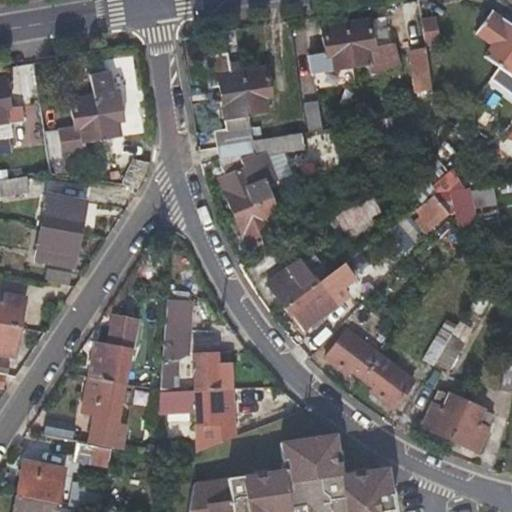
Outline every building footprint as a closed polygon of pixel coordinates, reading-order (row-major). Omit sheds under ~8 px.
[(498,66),(511,44),(511,25),(491,10),(476,32),(478,34),(470,46),(498,66)] [(434,17),(420,19),(424,45),(438,43),(434,17)] [(342,24),(350,68),(367,66),(368,73),(395,68),(391,43),(373,46),(369,20),(342,24)] [(310,76),(350,68),(342,24),(320,28),(324,54),(307,56),(310,76)] [(511,75),(511,44),(498,66),(511,75)] [(431,89),(425,49),(409,51),(415,92),(431,89)] [(252,141),(248,113),(241,71),(239,62),(226,64),(224,51),(198,56),(203,88),(210,87),(217,129),(214,129),(217,147),(252,141)] [(273,96),(268,66),(241,71),(248,113),(277,108),(276,96),(273,96)] [(105,71),(86,75),(89,95),(96,137),(114,134),(112,120),(119,118),(116,101),(111,102),(109,91),(105,71)] [(71,142),(96,137),(89,95),(64,98),(71,140),(71,142)] [(300,106),(302,119),(304,133),(318,131),(313,103),(300,106)] [(511,158),(511,124),(496,148),(511,158)] [(377,139),(379,145),(381,151),(397,145),(393,133),(377,139)] [(0,135),(0,151),(15,149),(12,134),(7,134),(0,135)] [(233,214),(270,199),(256,165),(255,157),(286,151),(284,136),(252,141),(217,147),(222,176),(219,178),(233,214)] [(55,152),(64,151),(73,149),(71,142),(71,140),(41,145),(43,158),(55,157),(55,152)] [(147,159),(132,157),(121,180),(133,187),(147,159)] [(0,174),(0,191),(29,184),(27,167),(0,174)] [(452,217),(458,226),(464,236),(472,234),(467,214),(474,212),(470,190),(450,194),(454,216),(452,217)] [(43,194),(36,226),(74,233),(80,201),(43,194)] [(334,221),(340,233),(349,229),(357,224),(362,233),(380,224),(375,214),(383,210),(376,198),(334,221)] [(284,232),(270,199),(233,214),(238,226),(244,224),(248,233),(242,235),(247,247),(284,232)] [(414,212),(422,221),(429,230),(443,219),(428,201),(414,212)] [(409,223),(393,228),(399,249),(415,244),(409,223)] [(244,224),(238,226),(242,235),(248,233),(244,224)] [(362,233),(357,224),(349,229),(354,238),(362,233)] [(74,233),(36,226),(30,257),(68,264),(74,233)] [(317,251),(306,259),(323,280),(333,272),(317,251)] [(274,283),(290,305),(319,283),(323,280),(306,259),(274,283)] [(43,269),(41,279),(66,284),(68,273),(43,269)] [(319,283),(290,305),(308,328),(336,306),(319,283)] [(495,293),(482,284),(468,306),(482,314),(495,293)] [(0,321),(15,324),(20,297),(0,293),(0,321)] [(327,324),(331,329),(334,333),(362,306),(355,299),(327,324)] [(86,377),(123,383),(134,317),(109,314),(105,344),(92,343),(86,377)] [(175,349),(180,349),(184,350),(187,316),(163,314),(158,388),(173,387),(175,349)] [(15,324),(0,321),(0,352),(9,355),(15,324)] [(470,330),(458,322),(449,336),(461,344),(470,330)] [(362,378),(379,356),(346,331),(326,358),(347,373),(350,369),(362,378)] [(431,365),(437,369),(443,374),(461,344),(449,336),(441,348),(431,365)] [(421,358),(431,365),(441,348),(432,342),(421,358)] [(192,387),(229,386),(229,361),(226,361),(226,349),(191,349),(192,387)] [(374,387),(372,390),(370,392),(390,406),(409,379),(379,356),(362,378),(374,387)] [(501,392),(508,393),(511,393),(511,365),(506,364),(501,392)] [(416,391),(427,398),(442,377),(431,369),(416,391)] [(123,383),(86,377),(81,413),(88,414),(84,442),(123,450),(127,424),(117,422),(123,383)] [(229,409),(229,386),(192,387),(192,421),(217,420),(217,409),(229,409)] [(422,425),(450,438),(467,401),(440,388),(422,425)] [(155,416),(184,415),(184,392),(154,392),(155,416)] [(477,444),(492,413),(467,401),(450,438),(465,446),(468,440),(477,444)] [(44,419),(41,432),(63,437),(65,424),(44,419)] [(383,494),(388,483),(385,468),(380,465),(338,471),(333,434),(327,430),(277,438),(281,466),(192,483),(187,511),(303,511),(310,511),(377,511),(377,509),(385,508),(383,494)] [(109,447),(84,442),(75,440),(72,457),(106,464),(109,447)] [(468,440),(465,446),(474,450),(477,444),(468,440)] [(20,461),(12,496),(54,504),(62,470),(20,461)] [(383,494),(385,508),(392,507),(388,483),(383,494)] [(54,504),(12,496),(8,511),(67,511),(69,506),(54,504)] [(88,496),(86,503),(85,509),(96,511),(99,499),(88,496)]
